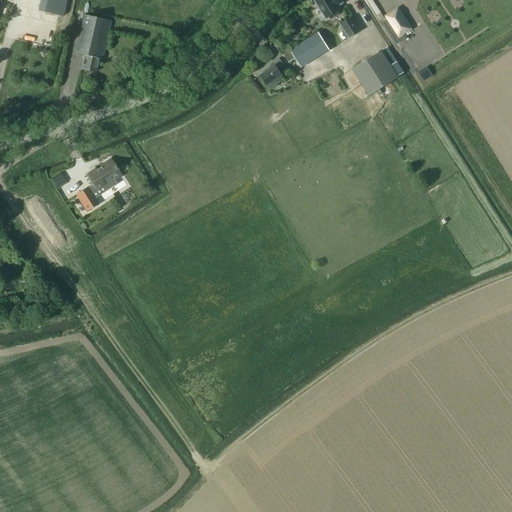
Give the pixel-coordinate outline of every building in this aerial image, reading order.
[(53,0),(50,13),(63,16),(66,0),(53,0)] [(343,3),(341,0),(315,0),(327,18),(330,16),(331,19),(339,14),(337,12),(340,10),(337,6),(343,3)] [(398,9),(386,17),(397,34),(399,37),(411,29),(409,26),(398,9)] [(84,16),(76,54),(84,56),(81,70),(96,73),(99,59),(102,60),(110,22),(84,16)] [(360,31),(351,17),(341,23),(350,37),(360,31)] [(329,51),(318,33),(291,51),(302,68),(329,51)] [(398,77),(404,73),(388,48),(382,51),(352,69),(369,96),(399,77),(398,77)] [(284,55),(289,63),(295,59),(290,51),(284,55)] [(286,69),(279,59),(272,64),(274,66),(260,76),(268,86),(282,76),(280,73),(286,69)] [(86,176),(92,185),(87,188),(87,187),(76,194),(87,211),(98,204),(95,198),(117,184),(115,181),(120,177),(110,161),(86,176)]
